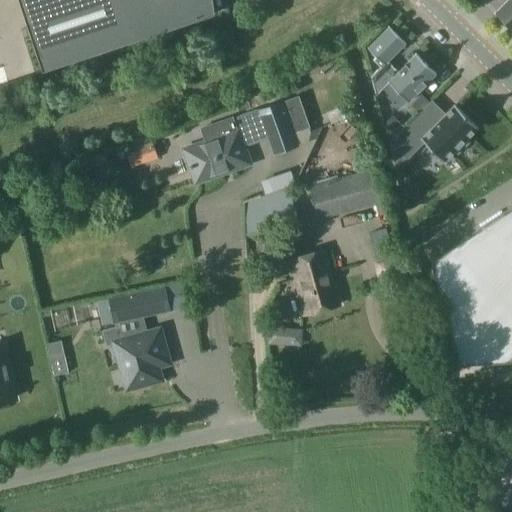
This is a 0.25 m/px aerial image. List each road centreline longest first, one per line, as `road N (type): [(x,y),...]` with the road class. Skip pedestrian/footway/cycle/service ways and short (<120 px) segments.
road 1 (unclassified): [(511,408),(310,424),(0,485)]
road 2 (tertiary): [(424,0),(511,86)]
